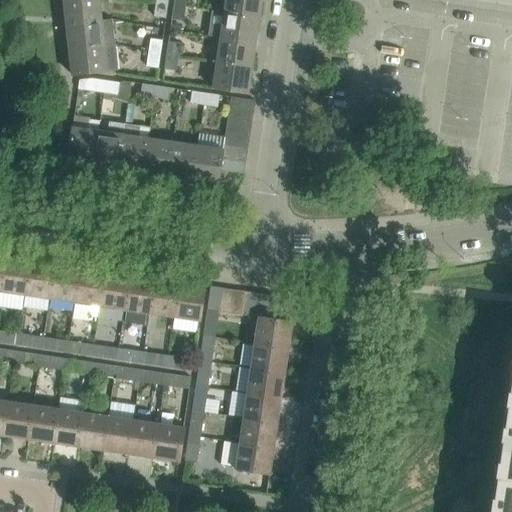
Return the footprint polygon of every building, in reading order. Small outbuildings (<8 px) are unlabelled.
[(99,0),(63,0),(66,25),(101,21),(99,0)] [(224,13),(259,18),(261,0),(219,0),(226,1),(224,13)] [(153,19),(165,20),(167,5),(155,3),(153,19)] [(184,24),(186,8),(173,6),(171,22),(184,24)] [(220,38),(255,43),(259,18),(224,13),(211,11),(207,36),(220,38)] [(66,25),(69,50),(109,46),(115,47),(115,44),(104,45),(101,21),(66,25)] [(217,62),(252,68),(255,43),(220,38),(217,62)] [(150,40),(148,52),(160,54),(162,42),(150,40)] [(180,44),(168,43),(166,55),(179,56),(180,44)] [(69,50),(72,75),(111,71),(118,70),(115,47),(109,46),(69,50)] [(146,69),(158,71),(160,54),(148,52),(146,69)] [(166,55),(164,71),(176,73),(179,56),(166,55)] [(213,89),(248,94),(252,68),(217,62),(213,89)] [(103,93),(105,81),(91,79),(79,81),(78,89),(103,93)] [(105,81),(103,93),(117,95),(119,83),(105,81)] [(140,96),(154,98),(155,86),(141,84),(140,96)] [(167,100),(169,88),(155,86),(154,98),(167,100)] [(203,105),(205,94),(192,92),(190,103),(203,105)] [(219,96),(205,94),(203,105),(217,107),(219,96)] [(228,110),(253,114),(255,101),(230,97),(228,110)] [(228,110),(226,123),(251,126),(253,114),(228,110)] [(87,130),(72,128),(67,163),(93,166),(98,131),(99,122),(88,120),(87,130)] [(98,131),(93,166),(118,170),(125,124),(109,122),(107,133),(98,131)] [(226,123),(225,135),(249,139),(251,126),(226,123)] [(125,124),(118,170),(143,174),(148,139),(149,128),(125,124)] [(223,146),(247,150),(249,139),(225,135),(224,140),(223,146)] [(197,146),(192,181),(218,185),(220,171),(221,159),(222,150),(223,146),(224,140),(199,136),(197,146)] [(148,139),(143,174),(167,177),(172,142),(148,139)] [(172,142),(167,177),(192,181),(197,146),(172,142)] [(221,159),(245,162),(247,150),(223,146),(222,150),(221,159)] [(221,159),(220,171),(243,175),(245,162),(221,159)] [(28,262),(3,258),(0,277),(0,291),(23,295),(28,262)] [(54,266),(28,262),(23,295),(49,299),(54,266)] [(79,270),(54,266),(49,299),(74,303),(79,270)] [(105,273),(79,270),(74,303),(100,306),(105,273)] [(130,277),(105,273),(100,306),(125,310),(130,277)] [(155,281),(130,277),(125,310),(151,314),(155,281)] [(176,318),(181,285),(155,281),(151,314),(176,318)] [(203,288),(181,285),(176,318),(198,321),(198,323),(200,323),(205,285),(203,285),(203,288)] [(220,313),(223,288),(210,287),(207,311),(220,313)] [(223,288),(220,313),(229,314),(231,315),(235,290),(223,288)] [(231,315),(243,316),(246,292),(235,290),(231,315)] [(254,318),(258,293),(246,292),(243,316),(254,318)] [(270,295),(258,293),(254,318),(258,319),(266,319),(270,295)] [(282,297),(270,295),(266,319),(278,321),(282,297)] [(203,335),(215,336),(219,337),(226,338),(226,337),(229,314),(220,313),(207,311),(203,335)] [(294,325),(294,323),(278,321),(266,319),(258,319),(255,337),(255,342),(288,347),(289,337),(291,325),(294,325)] [(0,343),(16,345),(18,334),(0,331),(0,343)] [(38,337),(18,334),(16,345),(41,349),(43,338),(38,337)] [(211,362),(215,337),(215,336),(203,335),(199,360),(211,362)] [(67,353),(68,342),(43,338),(41,349),(67,353)] [(94,345),(68,342),(67,353),(92,357),(94,345)] [(284,373),(288,347),(255,342),(251,368),(284,373)] [(117,361),(119,349),(94,345),(92,357),(117,361)] [(0,349),(0,360),(14,363),(15,351),(0,349)] [(145,353),(119,349),(117,361),(143,364),(145,353)] [(41,355),(15,351),(14,363),(39,366),(41,355)] [(168,368),(170,357),(145,353),(143,364),(168,368)] [(41,355),(39,366),(64,370),(66,359),(41,355)] [(194,360),(170,357),(168,368),(192,372),(194,360)] [(91,363),(66,359),(64,370),(89,374),(91,363)] [(199,360),(196,386),(208,388),(211,362),(199,360)] [(91,363),(89,374),(115,378),(116,366),(91,363)] [(142,370),(116,366),(115,378),(140,381),(142,370)] [(280,398),(284,373),(251,368),(247,393),(280,398)] [(142,370),(140,381),(165,385),(167,374),(142,370)] [(191,377),(167,374),(165,385),(190,389),(191,377)] [(511,511),(511,379),(492,511),(511,511)] [(208,388),(196,386),(192,411),(204,413),(208,388)] [(276,424),(280,398),(247,393),(243,419),(276,424)] [(33,406),(8,402),(3,435),(28,439),(33,406)] [(28,439),(53,443),(58,410),(33,406),(28,439)] [(83,413),(58,410),(53,443),(79,446),(83,413)] [(192,411),(188,437),(200,439),(204,413),(192,411)] [(79,446),(104,450),(109,417),(83,413),(79,446)] [(134,421),(109,417),(104,450),(129,454),(134,421)] [(273,449),(276,424),(243,419),(240,445),(273,449)] [(129,454),(154,458),(159,425),(134,421),(129,454)] [(181,428),(159,425),(154,458),(177,461),(177,464),(179,464),(185,427),(182,427),(181,428)] [(200,439),(188,437),(185,461),(196,463),(200,439)] [(273,449),(240,445),(236,467),(235,467),(234,469),(272,475),(272,473),(269,472),(273,449)]
